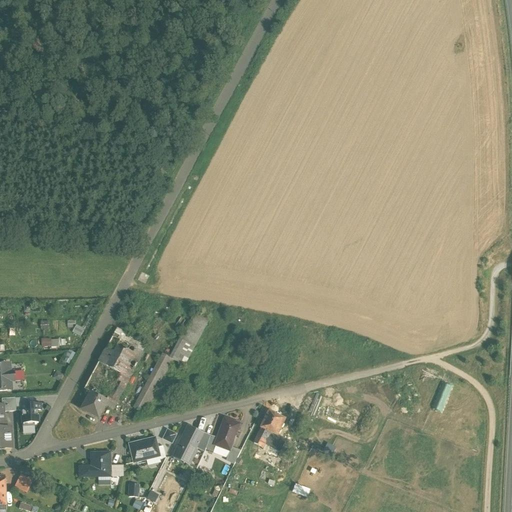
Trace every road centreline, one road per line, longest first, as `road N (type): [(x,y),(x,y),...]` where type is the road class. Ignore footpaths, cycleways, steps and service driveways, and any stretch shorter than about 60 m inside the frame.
road 1 (residential): [(0,461),(427,359)]
road 2 (track): [(487,511),(491,407),(478,385),(427,359),(488,335),(493,274),(511,264)]
